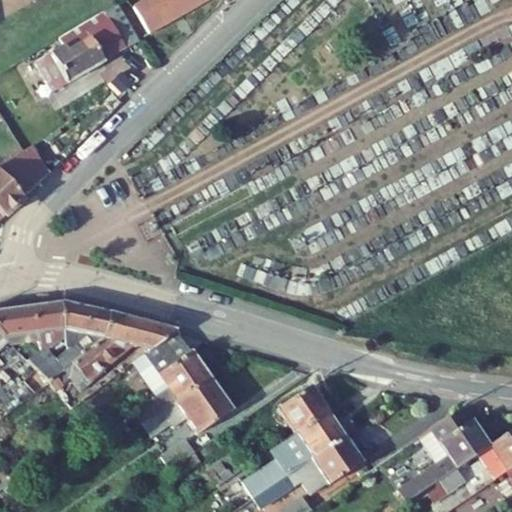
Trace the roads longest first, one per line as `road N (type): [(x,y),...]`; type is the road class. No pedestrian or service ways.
road 1 (tertiary): [(12,282),(71,280),(335,358),(511,396)]
road 2 (residential): [(12,282),(31,217),(249,0)]
